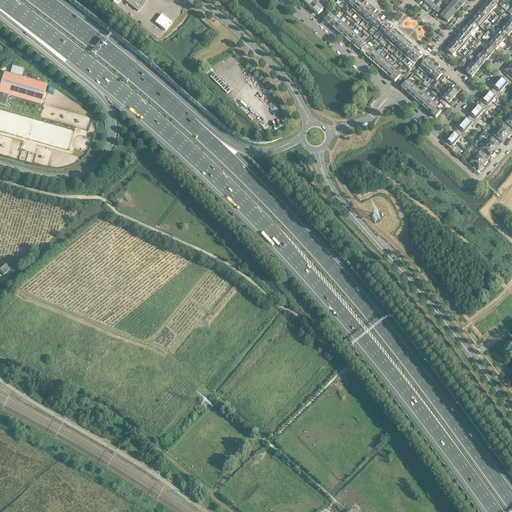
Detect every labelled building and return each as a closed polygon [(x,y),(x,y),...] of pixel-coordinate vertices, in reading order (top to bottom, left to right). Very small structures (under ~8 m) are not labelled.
[(143,0),(126,0),(126,1),(139,12),(146,2),(143,0)] [(316,0),(310,8),(314,11),(321,3),(317,0),(316,0)] [(425,2),(432,8),(435,5),(430,1),(428,0),(422,0),(424,1),(425,2)] [(456,0),(454,0),(453,2),(460,9),(463,5),(456,0)] [(490,0),(489,0),(487,4),(493,10),(497,5),(490,0)] [(352,9),(356,13),(363,5),(359,1),(353,8),(352,9)] [(453,2),(450,6),(457,12),(460,9),(453,2)] [(321,3),(314,11),(318,15),(326,7),(321,3)] [(487,4),(483,8),(490,14),(493,10),(487,4)] [(356,13),(360,17),(367,9),(363,5),(356,13)] [(450,6),(447,9),(454,16),(457,12),(450,6)] [(438,8),(435,11),(442,17),(448,22),(451,19),(444,13),(438,8)] [(483,8),(480,12),(488,19),(491,15),(490,14),(483,8)] [(360,17),(364,21),(372,12),(367,9),(360,17)] [(447,9),(444,13),(451,19),(454,16),(447,9)] [(324,21),(329,24),(336,16),(329,10),(322,18),(325,20),(324,21)] [(366,19),(370,22),(376,16),(372,12),(366,19)] [(480,12),(476,16),(484,23),(488,19),(480,12)] [(155,23),(164,29),(165,31),(172,23),(162,15),(155,23)] [(329,24),(333,28),(340,20),(336,16),(329,24)] [(370,22),(374,26),(380,19),(376,16),(370,22)] [(472,20),(479,26),(480,27),(484,23),(476,16),(472,20)] [(377,31),(378,30),(384,23),(380,19),(374,26),(373,27),(377,31)] [(333,28),(338,32),(345,24),(340,20),(333,28)] [(471,21),(468,25),(474,31),(478,27),(471,21)] [(338,32),(342,36),(349,28),(345,24),(338,32)] [(378,32),(382,35),(389,28),(385,24),(378,32)] [(468,25),(464,30),(471,35),(474,31),(468,25)] [(500,31),(507,37),(511,33),(504,27),(500,31)] [(342,36),(346,40),(353,32),(349,28),(342,36)] [(382,35),(387,39),(393,31),(389,28),(382,35)] [(494,34),(503,41),(507,37),(500,31),(498,29),(494,34)] [(464,30),(460,34),(468,41),(472,36),(471,35),(464,30)] [(386,40),(390,43),(397,35),(393,31),(387,39),(386,40)] [(346,40),(351,44),(358,35),(353,32),(346,40)] [(460,34),(457,38),(465,45),(468,41),(460,34)] [(491,38),(500,46),(503,41),(494,34),(491,38)] [(351,44),(355,47),(362,39),(358,35),(351,44)] [(390,43),(394,47),(402,38),(397,35),(390,43)] [(394,47),(398,50),(406,42),(402,38),(394,47)] [(457,38),(453,42),(462,49),(465,45),(457,38)] [(487,42),(496,50),(500,46),(491,38),(487,42)] [(355,47),(359,51),(360,51),(366,43),(362,39),(355,47)] [(398,50),(402,54),(410,46),(406,42),(398,50)] [(453,42),(450,46),(456,52),(458,53),(462,49),(453,42)] [(360,52),(365,56),(372,48),(368,44),(361,52),(360,52)] [(488,45),(484,50),(491,56),(495,51),(488,45)] [(406,58),(408,56),(414,49),(410,46),(402,54),(406,58)] [(447,55),(452,59),(454,57),(453,56),(456,52),(450,46),(446,50),(449,53),(447,55)] [(365,56),(369,60),(376,51),(372,48),(365,56)] [(478,52),(479,53),(487,60),(491,56),(484,50),(482,48),(478,52)] [(408,56),(412,59),(418,53),(414,49),(408,56)] [(369,60),(373,63),(381,55),(376,51),(369,60)] [(418,53),(412,59),(410,61),(415,65),(416,63),(422,56),(418,53)] [(479,53),(475,57),(483,64),(487,60),(479,53)] [(373,63),(378,67),(385,59),(381,55),(373,63)] [(471,62),(473,63),(479,69),(483,64),(475,57),(471,62)] [(378,67),(382,71),(389,63),(385,59),(378,67)] [(419,68),(423,72),(430,63),(426,60),(419,68)] [(226,61),(218,70),(221,73),(230,65),(226,61)] [(382,71),(386,75),(394,67),(389,63),(382,71)] [(427,75),(428,74),(434,67),(430,63),(423,72),(427,75)] [(473,63),(469,67),(476,73),(479,69),(473,63)] [(386,75),(391,79),(398,70),(394,67),(386,75)] [(428,74),(432,77),(438,71),(434,67),(428,74)] [(476,73),(469,67),(465,72),(472,77),(476,73)] [(398,70),(391,79),(395,82),(398,79),(401,81),(405,76),(398,70)] [(0,104),(5,106),(8,95),(41,105),(47,84),(4,71),(0,84),(0,104)] [(432,77),(437,81),(443,74),(438,71),(432,77)] [(214,73),(210,78),(227,94),(231,90),(214,73)] [(501,78),(497,82),(504,89),(507,86),(509,87),(511,84),(505,77),(503,79),(501,78)] [(401,88),(406,92),(413,84),(408,80),(401,88)] [(495,89),(493,91),(500,97),(503,94),(501,92),(504,89),(497,82),(493,87),(495,89)] [(406,92),(410,96),(417,87),(413,84),(406,92)] [(450,89),(457,95),(461,90),(454,84),(450,89)] [(410,96),(414,99),(421,91),(417,87),(410,96)] [(446,93),(453,99),(457,95),(450,89),(448,87),(444,91),(446,93)] [(414,99),(418,103),(426,95),(427,93),(423,90),(422,91),(421,91),(414,99)] [(440,96),(449,104),(453,99),(446,93),(444,91),(440,96)] [(489,91),(485,96),(492,102),(495,99),(497,101),(500,97),(493,91),(491,93),(489,91)] [(418,103),(423,107),(430,99),(426,95),(418,103)] [(483,102),(481,104),(488,111),(491,107),(489,106),(492,102),(485,96),(481,100),(483,102)] [(423,107),(427,111),(434,102),(430,99),(423,107)] [(427,111),(431,114),(437,108),(439,106),(434,102),(427,111)] [(477,105),(473,109),(481,116),(483,112),(485,114),(488,111),(481,104),(479,106),(477,105)] [(437,108),(431,114),(436,118),(442,112),(437,108)] [(471,116),(469,118),(477,124),(480,121),(478,119),(481,116),(473,109),(469,114),(471,116)] [(465,118),(461,123),(469,129),(472,126),(474,128),(477,124),(469,118),(467,120),(465,118)] [(459,129),(457,131),(465,138),(468,134),(466,132),(469,129),(461,123),(457,127),(459,129)] [(498,130),(497,131),(507,139),(511,135),(507,131),(509,129),(504,124),(501,127),(502,128),(500,131),(498,130)] [(454,131),(450,136),(457,143),(460,139),(462,141),(465,138),(457,131),(456,133),(454,131)] [(494,135),(492,138),(497,142),(499,140),(503,143),(507,139),(497,131),(497,132),(498,133),(495,136),(494,135)] [(446,145),(453,151),(456,147),(454,146),(457,143),(450,136),(445,141),(447,142),(446,144),(446,145)] [(487,143),(486,144),(495,152),(499,148),(495,144),(497,142),(492,138),(490,140),(491,141),(488,144),(487,143)] [(483,148),(480,151),(485,156),(487,153),(491,157),(495,152),(486,144),(485,145),(486,146),(484,149),(483,148)] [(475,156),(474,157),(483,166),(487,161),(483,158),(485,156),(480,151),(478,154),(479,155),(476,158),(475,156)] [(471,162),(468,165),(473,169),(475,167),(479,170),(483,166),(474,157),(473,158),(474,160),(472,163),(471,162)] [(11,268),(10,269),(6,265),(0,270),(0,272),(3,276),(6,274),(7,276),(9,274),(10,275),(14,272),(11,268)] [(206,507),(212,511),(214,511),(217,509),(209,503),(206,507)]
